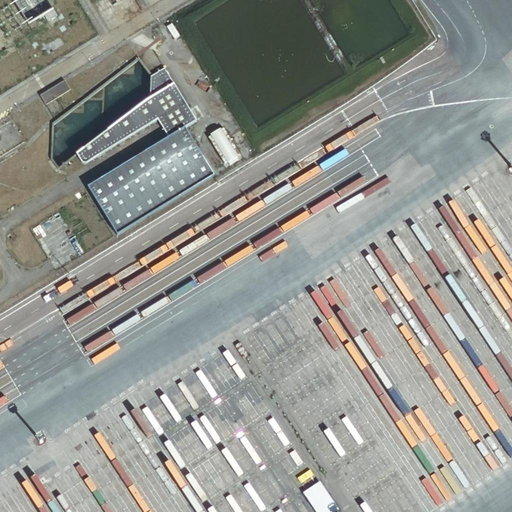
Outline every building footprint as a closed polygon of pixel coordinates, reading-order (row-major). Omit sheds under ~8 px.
[(151,77),(136,59),(49,126),(48,161),(56,171),(77,156),(149,99),(151,77)] [(149,99),(77,156),(82,164),(86,164),(88,164),(158,121),(168,138),(182,129),(183,131),(197,123),(174,84),(165,69),(151,77),(149,99)] [(62,81),(38,95),(44,105),(68,91),(62,81)] [(168,138),(86,188),(115,235),(211,177),(183,131),(182,129),(168,138)] [(208,138),(205,139),(221,166),(224,164),(224,165),(235,159),(234,158),(237,156),(221,130),(218,131),(218,130),(207,136),(208,138)] [(318,483),(301,494),(313,511),(333,511),(336,510),(318,483)]
